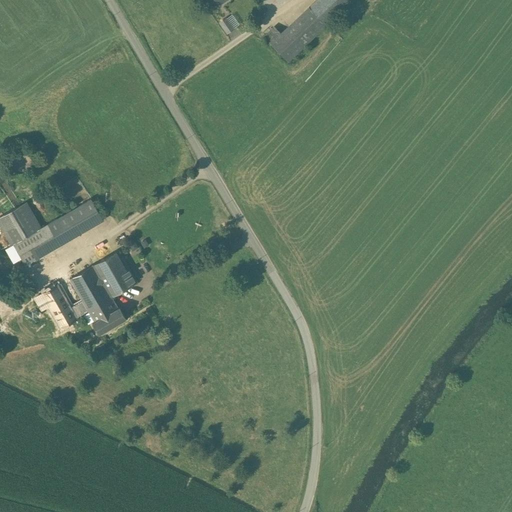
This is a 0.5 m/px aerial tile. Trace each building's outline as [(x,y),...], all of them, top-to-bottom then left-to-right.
[(316,0),(309,8),(324,24),(349,0),(316,0)] [(324,24),(309,8),(283,33),(298,49),(324,24)] [(232,15),(227,19),(234,29),(236,28),(239,25),(232,15)] [(226,18),(218,24),(227,35),(234,30),(234,29),(227,19),(226,18)] [(282,34),(275,27),(266,36),(272,43),(282,34)] [(298,49),(283,33),(282,34),(272,43),(288,59),(298,49)] [(103,220),(91,199),(78,206),(51,222),(41,228),(26,202),(0,216),(0,225),(11,245),(13,244),(14,246),(22,260),(25,265),(103,220)] [(13,265),(22,260),(14,246),(5,251),(13,265)] [(118,250),(70,279),(83,301),(70,308),(58,286),(57,286),(36,298),(54,331),(88,311),(89,311),(111,298),(110,296),(113,295),(136,281),(118,250)] [(111,298),(89,311),(94,321),(92,322),(99,334),(126,318),(123,313),(119,307),(117,308),(111,298)] [(0,316),(3,318),(9,304),(0,299),(0,316)] [(158,318),(160,322),(169,318),(167,314),(158,318)] [(169,318),(160,322),(164,330),(173,326),(169,318)] [(104,343),(96,348),(100,356),(108,350),(104,343)]
